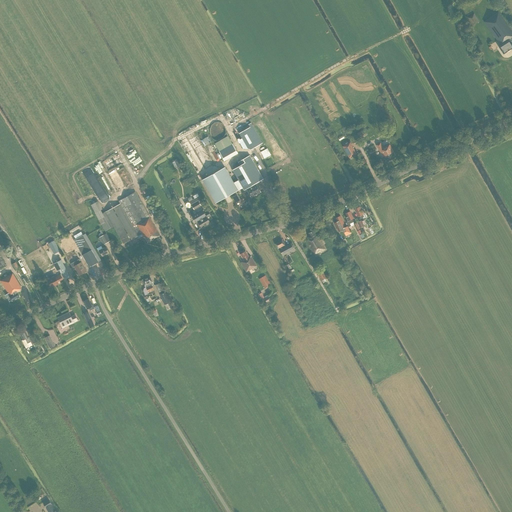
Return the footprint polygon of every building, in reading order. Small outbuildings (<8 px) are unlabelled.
[(501,45),(499,47),(503,54),(511,48),(511,43),(509,40),(511,37),(511,32),(498,12),(484,22),(498,42),(499,42),(501,45)] [(466,18),(471,26),(479,22),(474,13),(466,18)] [(225,134),(225,132),(225,131),(225,129),(224,128),(223,127),(222,126),(221,125),(219,125),(218,124),(216,125),(215,125),(214,126),(213,126),(212,128),(211,129),(210,130),(210,132),(210,133),(211,135),(211,136),(212,137),(213,138),(214,139),(216,139),(217,140),(219,140),(220,139),(222,138),(223,138),(224,136),(225,135),(225,134)] [(251,150),(263,143),(253,126),(239,133),(248,149),(251,150)] [(221,150),(234,142),(230,135),(216,142),(221,150)] [(357,154),(350,142),(342,146),(349,158),(357,154)] [(224,161),(238,153),(232,144),(219,152),(224,161)] [(386,160),(394,156),(392,151),(393,150),(390,145),(387,146),(383,148),(381,144),(377,146),(383,157),(383,156),(386,160)] [(261,152),(264,159),(271,155),(267,148),(261,152)] [(199,153),(200,157),(196,158),(197,161),(200,160),(202,169),(206,168),(202,152),(199,153)] [(225,167),(202,180),(216,203),(243,188),(244,190),(246,189),(251,197),(260,192),(256,185),(253,187),(252,185),(263,179),(249,156),(238,162),(240,165),(232,170),(237,177),(239,180),(234,183),(232,180),(225,167)] [(86,174),(83,175),(89,190),(93,188),(86,174)] [(118,185),(112,187),(114,194),(121,192),(118,185)] [(109,197),(103,187),(98,189),(103,200),(109,197)] [(160,235),(135,192),(119,201),(120,204),(106,212),(105,211),(104,212),(98,201),(91,205),(105,231),(113,226),(124,244),(142,234),(144,238),(145,237),(147,242),(160,235)] [(203,200),(200,196),(190,202),(192,206),(195,210),(192,211),(194,214),(192,216),(196,223),(198,222),(201,228),(210,223),(209,221),(212,218),(209,214),(206,216),(200,206),(201,205),(199,202),(203,200)] [(364,213),(362,210),(361,211),(359,207),(355,209),(358,216),(359,216),(360,219),(363,217),(364,218),(367,217),(365,213),(364,213)] [(350,211),(345,213),(347,217),(346,218),(348,221),(346,222),(348,227),(351,226),(350,224),(354,222),(352,219),(353,219),(350,211)] [(343,223),(340,216),(336,218),(337,222),(335,223),(339,232),(343,230),(345,233),(350,231),(347,226),(345,227),(343,224),(343,223)] [(312,239),(306,242),(313,256),(318,254),(317,253),(321,251),(325,249),(318,235),(317,236),(316,235),(316,234),(314,230),(308,233),(311,237),(312,239)] [(89,267),(101,260),(86,233),(74,240),(89,267)] [(305,244),(302,238),(297,241),(302,249),(305,248),(303,245),(305,244)] [(294,250),(291,244),(285,247),(282,240),(275,244),(279,251),(280,250),(282,255),(294,250)] [(54,254),(60,251),(54,241),(48,244),(54,254)] [(104,244),(102,246),(97,249),(98,251),(100,254),(101,253),(102,257),(109,253),(104,244)] [(257,266),(251,256),(249,257),(245,251),(240,254),(244,261),(241,262),(246,272),(257,266)] [(73,268),(75,267),(79,275),(86,271),(79,259),(71,264),(73,268)] [(62,273),(65,277),(65,279),(70,277),(61,260),(54,263),(57,271),(60,269),(62,273)] [(321,280),(326,277),(321,269),(316,272),(321,280)] [(65,277),(62,273),(55,277),(48,280),(51,287),(59,284),(58,282),(63,279),(62,278),(65,277)] [(13,274),(1,281),(8,293),(5,295),(9,301),(12,300),(13,301),(20,297),(17,291),(22,288),(13,274)] [(150,276),(143,280),(146,287),(150,295),(155,293),(151,285),(153,284),(150,276)] [(269,279),(265,282),(271,293),(275,290),(269,279)] [(164,290),(163,290),(159,292),(164,305),(170,303),(173,302),(170,297),(168,293),(166,294),(164,290)] [(89,299),(83,301),(88,311),(89,312),(97,308),(94,303),(91,304),(89,299)] [(88,311),(83,313),(89,327),(94,325),(89,312),(88,311)] [(78,320),(75,314),(71,316),(69,312),(58,318),(62,327),(78,320)] [(31,342),(25,330),(19,332),(23,340),(22,340),(26,348),(32,345),(31,342)] [(30,337),(34,346),(38,344),(33,335),(30,337)] [(55,346),(50,335),(44,338),(50,349),(55,346)] [(56,511),(49,501),(44,504),(46,508),(46,507),(48,511),(56,511)]
